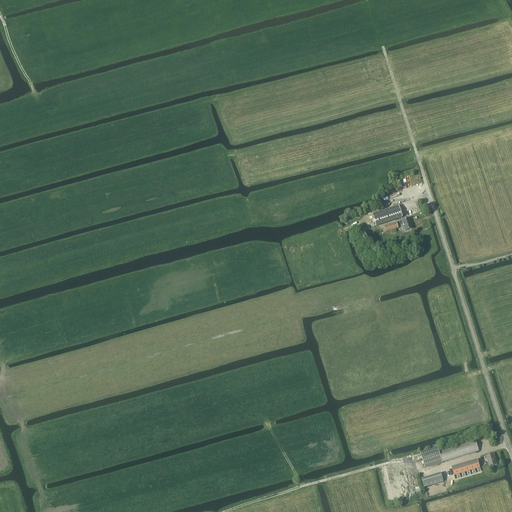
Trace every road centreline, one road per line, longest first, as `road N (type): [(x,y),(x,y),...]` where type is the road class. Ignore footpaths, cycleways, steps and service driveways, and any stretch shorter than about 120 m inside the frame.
road 1 (unclassified): [(511,456),(430,196)]
road 2 (track): [(430,196),(368,0)]
